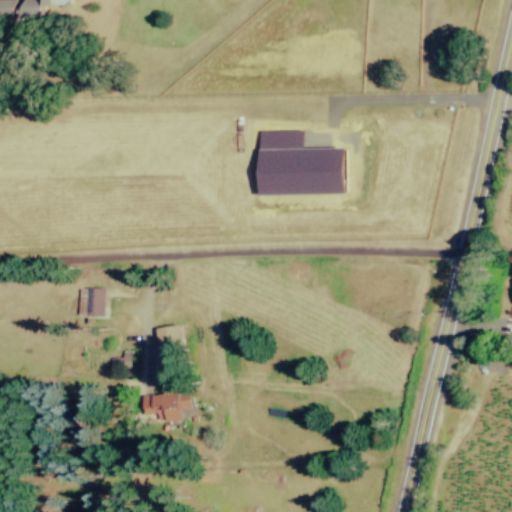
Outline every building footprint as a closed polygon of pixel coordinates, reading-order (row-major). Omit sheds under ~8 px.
[(1,0),(0,14),(60,15),(59,0),(1,0)] [(345,193),(343,148),(254,152),(259,192),(345,193)] [(103,315),(107,287),(78,287),(77,315),(103,315)] [(156,328),(164,373),(186,371),(179,324),(156,328)] [(123,350),(123,356),(115,357),(116,372),(133,371),(132,350),(123,350)] [(187,422),(182,407),(192,406),(189,393),(143,393),(141,423),(187,422)]
